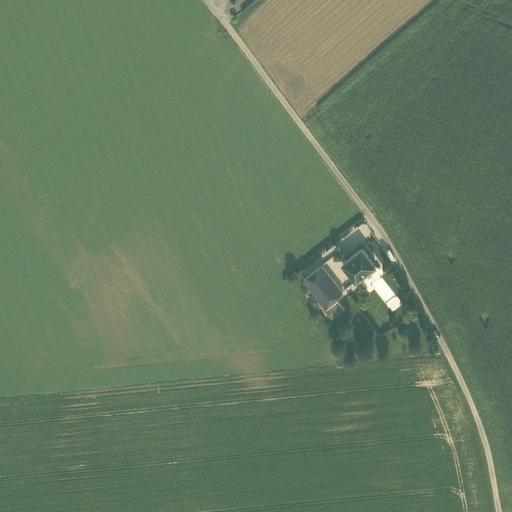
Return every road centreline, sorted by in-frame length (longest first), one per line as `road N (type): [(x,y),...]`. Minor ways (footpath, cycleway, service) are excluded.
road 1 (unclassified): [(209,0),(374,221),(439,334)]
road 2 (track): [(439,334),(483,430),(497,511)]
